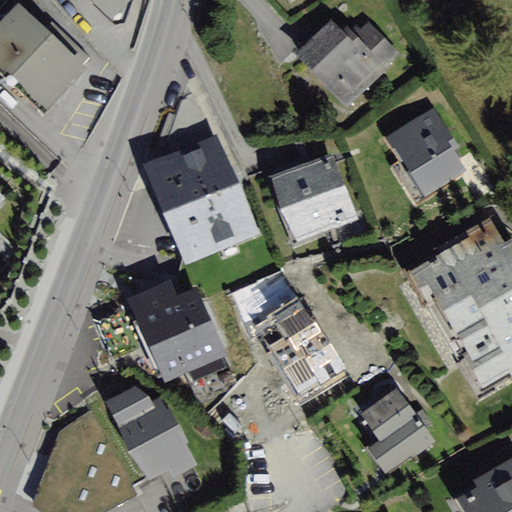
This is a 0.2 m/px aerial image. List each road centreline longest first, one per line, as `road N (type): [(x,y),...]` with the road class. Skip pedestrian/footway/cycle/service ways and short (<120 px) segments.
road 1 (tertiary): [(0,462),(175,0)]
road 2 (unknown): [(0,106),(98,214)]
